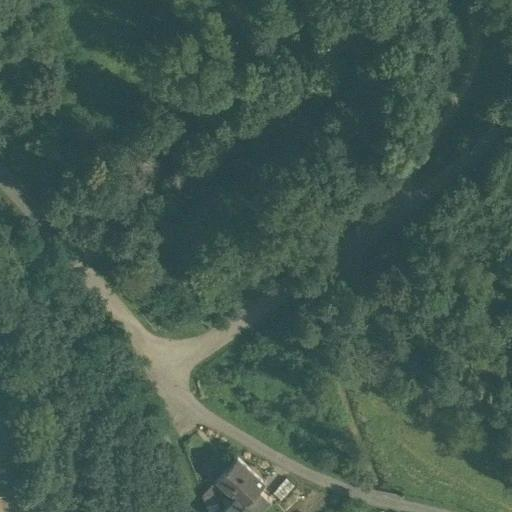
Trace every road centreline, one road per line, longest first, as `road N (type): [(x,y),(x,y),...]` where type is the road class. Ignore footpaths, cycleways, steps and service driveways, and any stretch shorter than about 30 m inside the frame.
road 1 (residential): [(338,255),(160,375),(0,184)]
road 2 (track): [(464,0),(474,41),(462,90),(404,186),(400,212)]
road 3 (track): [(511,119),(400,212)]
road 4 (unknown): [(485,144),(500,0)]
